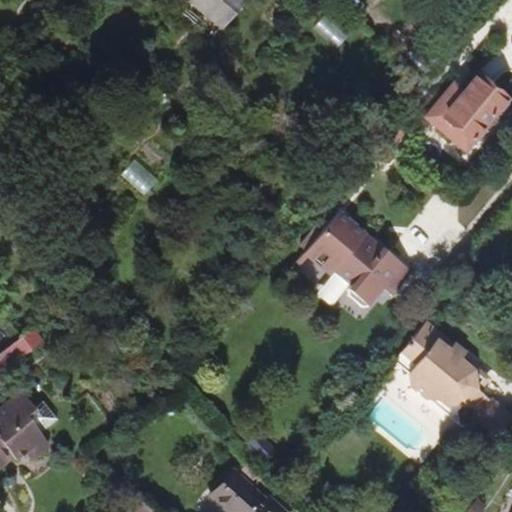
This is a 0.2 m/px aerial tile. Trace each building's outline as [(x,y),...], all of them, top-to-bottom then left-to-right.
[(199,0),(220,18),(235,0),(199,0)] [(436,56),(417,40),(407,52),(426,69),(436,56)] [(464,151),(506,99),(475,73),(457,95),(447,87),(422,118),(464,151)] [(391,150),(407,130),(392,117),(376,136),(391,150)] [(410,271),(380,246),(378,251),(361,237),(365,232),(338,210),(302,253),(328,276),(332,271),(335,273),(349,285),(346,289),(347,296),(360,307),(367,306),(382,288),(390,295),(410,271)] [(346,289),(349,285),(335,273),(320,291),(334,303),(346,289)] [(488,400),(475,389),(483,379),(460,359),(464,353),(452,344),(448,350),(435,341),(440,335),(426,323),(400,359),(415,370),(412,393),(424,402),(440,404),(458,418),(458,427),(466,433),(474,423),(496,439),(511,417),(511,415),(489,399),(488,400)] [(0,369),(41,339),(27,328),(19,338),(0,352),(0,369)] [(0,457),(7,452),(11,457),(14,460),(25,451),(31,458),(49,445),(39,433),(57,420),(42,401),(31,410),(20,397),(0,412),(0,457)] [(286,441),(266,421),(255,432),(276,451),(286,441)] [(0,465),(11,457),(7,452),(0,457),(0,465)] [(276,511),(264,501),(233,471),(211,495),(228,511),(276,511)] [(286,511),(268,496),(264,501),(276,511),(286,511)] [(478,511),(485,505),(477,499),(465,511),(478,511)]
